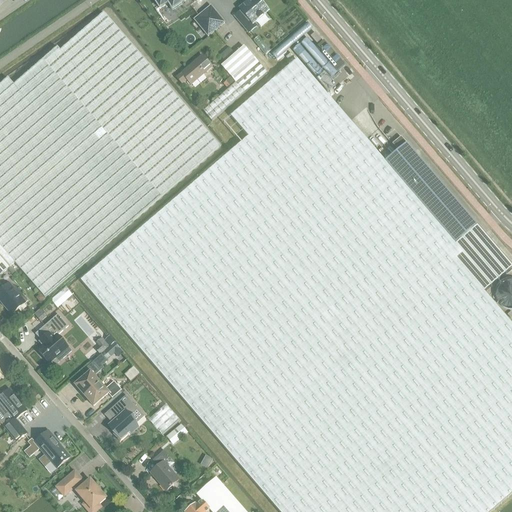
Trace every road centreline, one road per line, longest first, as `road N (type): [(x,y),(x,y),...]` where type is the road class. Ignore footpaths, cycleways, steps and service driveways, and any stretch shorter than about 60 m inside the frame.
road 1 (secondary): [(317,0),(511,222)]
road 2 (unknown): [(511,205),(334,0)]
road 3 (unclassified): [(154,511),(0,333)]
